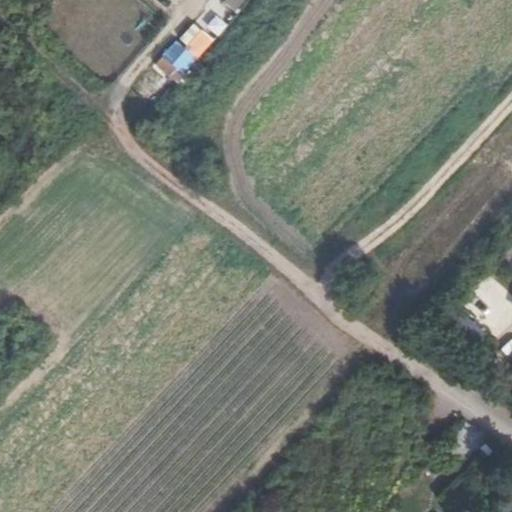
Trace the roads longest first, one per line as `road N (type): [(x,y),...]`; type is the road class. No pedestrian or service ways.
road 1 (track): [(0,20),(131,146),(269,249),(345,318),(400,350)]
road 2 (track): [(305,283),(408,211),(511,99)]
road 3 (residential): [(511,426),(400,350)]
